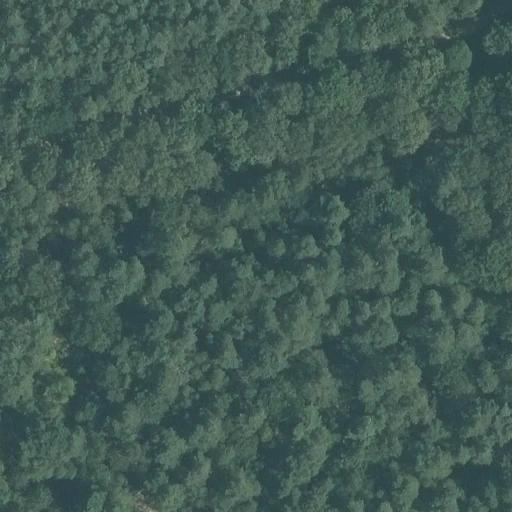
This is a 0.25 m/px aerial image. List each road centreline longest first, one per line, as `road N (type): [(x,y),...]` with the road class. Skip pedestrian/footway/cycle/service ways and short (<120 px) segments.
road 1 (track): [(0,146),(329,70),(438,32)]
road 2 (track): [(463,83),(468,120),(511,234)]
